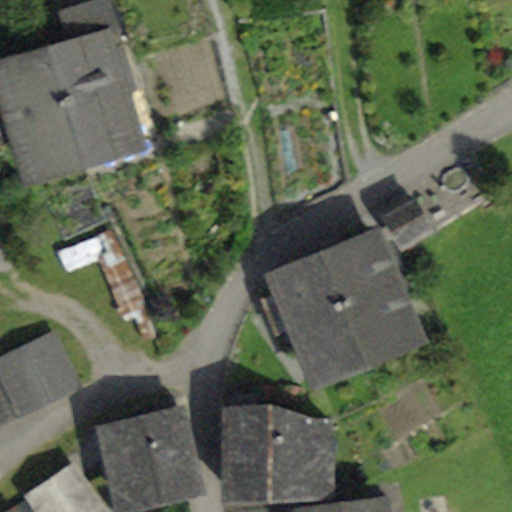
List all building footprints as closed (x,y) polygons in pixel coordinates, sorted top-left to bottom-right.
[(96,0),(64,11),(71,41),(51,46),(53,62),(81,154),(133,140),(119,91),(109,55),(104,36),(118,29),(108,0),(96,0)] [(21,136),(30,168),(81,154),(53,62),(51,46),(0,59),(0,62),(4,77),(0,78),(0,127),(17,123),(21,136)] [(119,91),(133,87),(123,51),(109,55),(119,91)] [(0,137),(1,142),(21,136),(17,123),(0,127),(0,137)] [(388,214),(404,243),(430,229),(414,200),(388,214)] [(380,252),(372,233),(324,254),(362,353),(411,334),(393,289),(405,284),(391,247),(380,252)] [(303,342),(313,371),(362,353),(324,254),(275,271),(283,291),(264,298),(277,333),(280,331),(297,325),(303,342)] [(286,348),(303,342),(297,325),(280,331),(286,348)] [(0,366),(18,404),(73,377),(53,337),(0,362),(0,366)] [(0,415),(10,411),(0,390),(0,415)] [(306,491),(306,471),(331,471),(332,421),(302,420),(280,411),(257,411),(258,395),(231,394),(230,490),(306,491)] [(110,426),(125,501),(194,486),(175,399),(155,403),(158,414),(110,426)] [(43,511),(91,511),(97,509),(67,463),(28,488),(34,498),(43,511)] [(380,511),(379,497),(306,507),(306,511),(380,511)] [(43,511),(34,498),(13,511),(43,511)]
